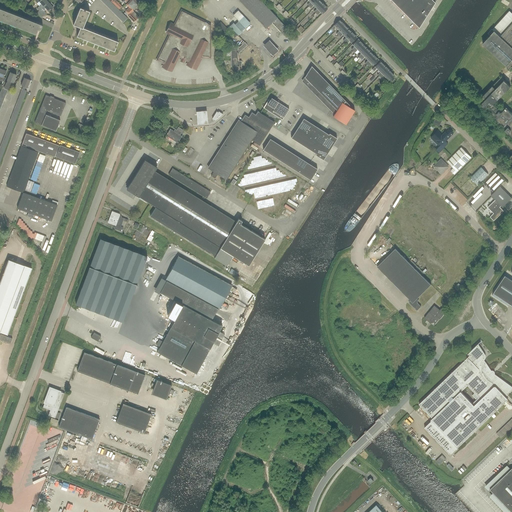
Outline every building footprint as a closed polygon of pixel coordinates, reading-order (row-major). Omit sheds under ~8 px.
[(37,9),(39,11),(48,2),(46,0),(35,0),(35,1),(37,3),(39,1),(41,4),(37,9)] [(120,10),(123,8),(115,0),(114,0),(112,2),(120,10)] [(287,32),(289,30),(277,18),(278,18),(260,0),(238,0),(266,29),(273,22),(279,29),(281,31),(284,34),(286,31),(287,32)] [(391,0),(392,1),(419,28),(436,0),(391,0)] [(139,4),(136,1),(129,8),(126,11),(130,15),(128,16),(134,22),(139,17),(133,11),(139,4)] [(316,13),(324,5),(321,1),(315,7),(317,9),(314,11),(316,13)] [(50,4),(48,2),(39,11),(37,13),(42,18),(44,16),(43,14),(45,12),(44,11),(46,9),(49,11),(53,7),(54,6),(51,3),(50,4)] [(324,5),(316,13),(318,14),(320,12),(322,14),(328,8),(324,5)] [(107,37),(97,33),(86,29),(83,28),(90,11),(80,8),(73,25),(81,28),(77,37),(82,38),(93,42),(103,47),(114,51),(118,42),(107,37)] [(40,32),(43,25),(7,11),(3,21),(36,34),(37,31),(40,32)] [(174,26),(171,24),(170,24),(167,32),(170,34),(157,60),(165,64),(163,67),(171,71),(178,56),(182,58),(181,61),(184,63),(185,60),(189,62),(188,65),(195,69),(201,58),(210,58),(210,25),(182,11),(174,26)] [(495,30),(483,44),(509,69),(511,66),(511,14),(509,12),(494,29),(495,30)] [(236,19),(239,21),(235,25),(233,23),(230,26),(239,35),(251,23),(241,14),(236,19)] [(336,27),(338,29),(343,23),(340,20),(331,28),(333,29),(336,27)] [(218,25),(223,31),(227,28),(222,21),(218,25)] [(346,27),(343,23),(338,29),(339,30),(337,33),(338,35),(346,27)] [(350,30),(346,27),(338,35),(342,38),(350,30)] [(353,33),(350,30),(342,38),(345,41),(353,33)] [(357,37),(353,33),(345,41),(347,43),(349,41),(351,43),(357,37)] [(272,55),(279,49),(269,39),(263,45),(272,55)] [(353,50),(361,42),(358,39),(352,44),(354,46),(352,49),(353,50)] [(239,52),(247,45),(245,42),(240,46),(232,46),(231,61),(232,61),(232,66),(235,66),(242,66),(242,61),(238,61),(238,55),(239,55),(239,52)] [(353,50),(357,54),(365,46),(361,42),(353,50)] [(365,46),(357,54),(360,57),(368,49),(365,46)] [(372,53),(368,49),(360,57),(362,59),(364,56),(366,58),(372,53)] [(367,64),(375,56),(372,53),(366,58),(368,60),(365,63),(367,64)] [(375,56),(367,64),(368,66),(371,63),(373,65),(379,60),(375,56)] [(379,69),(384,65),(381,61),(372,69),(374,71),(377,68),(379,69)] [(379,76),(387,68),(384,65),(379,69),(381,71),(378,74),(379,76)] [(308,75),(303,80),(315,92),(326,81),(312,66),(307,74),(308,75)] [(392,72),(387,68),(379,76),(381,78),(384,74),(387,77),(392,72)] [(16,74),(10,72),(6,83),(4,82),(1,88),(7,91),(8,90),(7,90),(10,84),(11,82),(13,83),(16,74)] [(21,85),(23,86),(22,89),(25,90),(26,87),(28,88),(29,83),(29,84),(30,82),(30,80),(31,81),(31,80),(24,78),(21,85)] [(494,104),(511,85),(506,79),(497,88),(494,85),(479,100),(486,107),(491,101),(494,104)] [(326,81),(315,92),(329,106),(340,95),(326,81)] [(66,103),(46,95),(35,123),(56,131),(61,120),(45,114),(47,110),(61,116),(66,103)] [(349,106),(350,105),(340,95),(329,106),(329,107),(336,113),(333,116),(346,124),(355,110),(349,106)] [(282,120),(289,109),(278,102),(279,101),(275,99),(275,98),(274,99),(271,98),(270,100),(269,99),(263,108),(282,120)] [(511,128),(510,129),(511,126),(511,111),(507,107),(503,111),(499,108),(497,108),(496,110),(498,115),(495,118),(506,127),(506,129),(511,133),(511,128)] [(196,110),(197,123),(207,122),(206,109),(196,110)] [(260,145),(275,122),(258,111),(256,115),(252,113),(249,118),(245,115),(241,121),(239,120),(208,168),(214,172),(211,176),(215,179),(218,174),(226,179),(252,140),(260,145)] [(216,121),(223,114),(219,111),(218,112),(217,112),(217,111),(217,112),(213,119),(214,119),(214,120),(216,121)] [(304,118),(291,138),(316,154),(316,155),(325,161),(328,157),(327,157),(328,155),(329,155),(334,147),(334,146),(335,145),(339,139),(330,133),(329,134),(304,118)] [(175,129),(174,131),(171,129),(166,136),(178,143),(182,136),(180,135),(181,133),(183,134),(185,131),(178,127),(177,130),(175,129)] [(445,141),(453,133),(453,132),(451,130),(450,130),(446,134),(445,133),(442,136),(438,132),(433,136),(441,144),(440,146),(436,150),(439,153),(448,144),(445,141)] [(55,157),(59,145),(26,133),(22,145),(55,157)] [(270,139),(263,150),(311,180),(318,169),(270,139)] [(60,145),(56,156),(75,164),(79,152),(60,145)] [(25,190),(24,190),(26,184),(29,176),(29,177),(29,176),(32,168),(32,169),(32,168),(35,160),(36,160),(35,160),(38,152),(22,146),(7,186),(23,192),(17,208),(51,221),(57,205),(35,196),(36,194),(31,192),(25,190)] [(451,171),(454,175),(472,158),(461,147),(447,162),(454,168),(451,171)] [(441,173),(449,166),(441,159),(434,166),(441,173)] [(133,193),(156,207),(151,216),(215,256),(214,258),(227,266),(233,255),(249,265),(265,239),(240,224),(242,221),(238,219),(236,222),(155,171),(157,167),(146,160),(127,189),(134,193),(133,193)] [(478,185),(489,174),(482,167),(471,178),(478,185)] [(173,168),(169,175),(207,198),(211,192),(173,168)] [(477,192),(479,193),(499,174),(497,172),(477,192)] [(31,192),(34,182),(29,180),(25,190),(31,192)] [(503,207),(511,198),(511,197),(501,186),(491,195),(496,200),(488,207),(494,213),(491,217),(494,221),(504,211),(500,207),(502,206),(503,207)] [(114,215),(112,214),(109,222),(116,225),(114,228),(121,231),(122,227),(121,226),(123,220),(127,222),(128,219),(124,218),(119,216),(120,214),(115,212),(114,215)] [(81,306),(123,322),(147,255),(101,236),(76,304),(81,306)] [(431,285),(396,249),(377,267),(411,300),(415,304),(413,307),(417,311),(421,307),(417,303),(419,301),(417,299),(431,285)] [(218,308),(220,309),(233,285),(179,256),(166,280),(167,280),(160,292),(183,305),(162,342),(158,340),(156,345),(160,347),(157,352),(196,373),(213,342),(218,345),(225,334),(219,331),(222,325),(218,322),(219,320),(213,317),(218,308)] [(0,331),(7,334),(32,268),(9,260),(0,284),(0,331)] [(511,276),(507,273),(492,296),(508,306),(510,304),(511,305),(511,271),(511,273),(511,276)] [(440,319),(446,312),(441,309),(440,310),(435,305),(425,318),(432,324),(433,322),(435,324),(440,319)] [(101,336),(94,332),(91,338),(98,342),(101,336)] [(12,338),(1,334),(0,336),(0,340),(10,344),(12,338)] [(483,358),(484,354),(478,344),(481,342),(481,341),(468,354),(470,356),(419,404),(433,418),(431,420),(432,421),(425,427),(450,454),(508,399),(505,396),(511,389),(511,386),(494,374),(492,371),(483,358)] [(138,394),(145,375),(84,352),(77,371),(138,394)] [(167,399),(172,385),(157,379),(152,393),(167,399)] [(65,393),(50,388),(43,407),(50,410),(48,415),(58,419),(60,413),(58,412),(65,393)] [(144,433),(151,414),(123,403),(116,422),(144,433)] [(92,439),(99,419),(66,407),(59,427),(92,439)] [(33,439),(20,479),(36,484),(49,444),(33,439)] [(442,455),(436,461),(439,465),(446,459),(442,455)] [(511,468),(490,489),(511,511),(511,468)]
